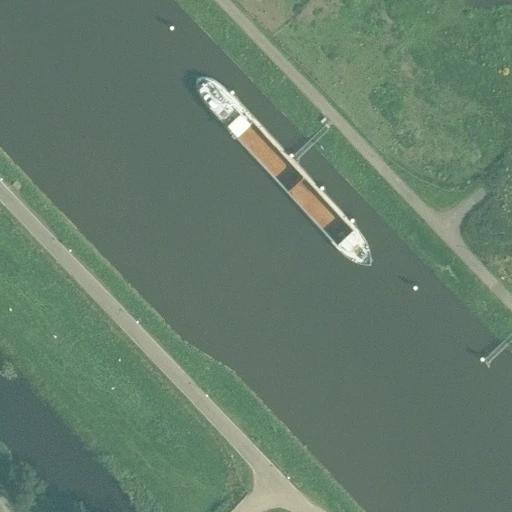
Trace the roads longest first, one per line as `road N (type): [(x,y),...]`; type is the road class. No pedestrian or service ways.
road 1 (unclassified): [(278,480),(0,190)]
road 2 (unclassified): [(220,0),(439,230)]
